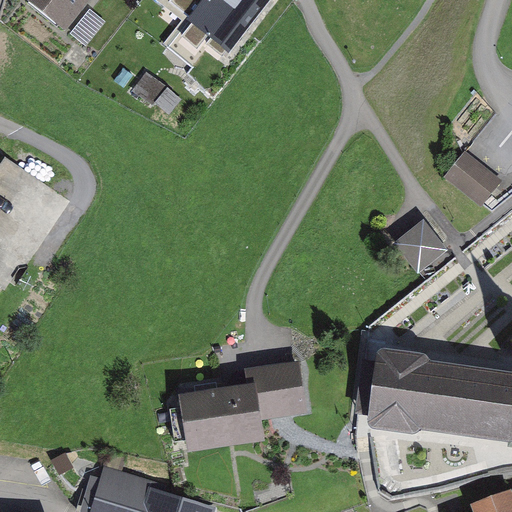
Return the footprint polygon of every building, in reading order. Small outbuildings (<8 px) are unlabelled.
[(29,0),(63,27),(84,0),(29,0)] [(264,0),(208,0),(194,18),(228,45),(264,0)] [(137,89),(168,111),(178,98),(147,76),(137,89)] [(444,177),(482,207),(503,180),(465,151),(444,177)] [(412,269),(417,275),(447,250),(424,220),(393,244),(412,269)] [(511,365),(376,351),(367,435),(511,449),(511,365)] [(252,387),(185,396),(191,443),(259,434),(256,412),(299,406),(294,367),(250,373),(252,387)] [(166,486),(106,467),(92,511),(215,511),(216,508),(164,492),(166,486)] [(481,511),(511,511),(511,497),(510,492),(478,503),(481,511)]
